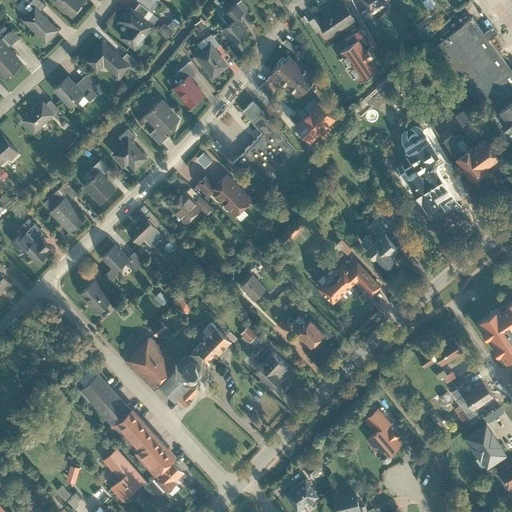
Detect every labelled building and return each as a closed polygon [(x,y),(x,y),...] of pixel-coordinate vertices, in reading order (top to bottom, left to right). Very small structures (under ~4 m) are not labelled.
[(46,5),(40,0),(31,0),(29,2),(36,8),(39,12),(46,5)] [(83,0),(82,0),(54,0),(54,1),(70,15),(83,0)] [(155,0),(137,0),(141,3),(148,9),(155,0)] [(250,9),(242,0),(240,0),(225,13),(233,23),(239,18),(250,9)] [(385,0),(384,0),(360,0),(366,8),(369,12),(385,0)] [(148,9),(141,3),(135,10),(151,24),(157,17),(148,9)] [(355,19),(345,3),(318,19),(323,27),(328,35),(355,19)] [(135,10),(130,7),(119,21),(127,27),(120,36),(135,49),(154,26),(151,24),(135,10)] [(46,41),(57,29),(39,12),(36,8),(25,20),(46,41)] [(366,8),(360,12),(370,28),(376,23),(369,12),(366,8)] [(316,15),(307,20),(314,32),(323,27),(318,19),(316,15)] [(249,32),(239,18),(233,23),(224,28),(235,43),(249,32)] [(511,72),(511,73),(471,19),(437,45),(491,114),(511,96),(511,72)] [(18,36),(12,29),(4,36),(11,43),(18,36)] [(219,42),(211,33),(199,44),(204,50),(210,44),(213,48),(219,42)] [(360,37),(342,49),(362,79),(380,67),(360,37)] [(22,62),(1,39),(0,40),(0,69),(6,77),(22,62)] [(122,59),(102,41),(83,61),(96,72),(103,64),(118,77),(129,66),(122,59)] [(213,48),(210,44),(204,50),(197,55),(214,75),(226,65),(213,48)] [(138,63),(128,53),(122,59),(129,66),(132,69),(138,63)] [(298,99),(313,79),(282,56),(267,76),(298,99)] [(196,72),(188,63),(178,72),(183,79),(188,75),(190,77),(196,72)] [(96,86),(87,75),(75,85),(82,94),(87,100),(95,93),(92,89),(96,86)] [(190,77),(188,75),(183,79),(173,88),(189,107),(204,94),(190,77)] [(75,85),(67,77),(53,89),(69,106),(82,94),(75,85)] [(275,92),(260,81),(251,93),(266,105),(275,92)] [(511,96),(491,114),(505,132),(511,125),(511,96)] [(179,116),(163,98),(146,113),(157,126),(162,131),(179,116)] [(63,110),(52,100),(45,107),(53,115),(55,118),(63,110)] [(45,107),(41,103),(23,120),(35,132),(53,115),(45,107)] [(315,105),(294,124),(307,139),(328,120),(315,105)] [(455,114),(463,124),(471,118),(463,108),(455,114)] [(269,169),(294,148),(263,112),(252,122),(259,130),(255,133),(260,139),(234,162),(238,166),(246,159),(265,181),(273,174),(269,169)] [(158,141),(165,135),(162,131),(157,126),(150,132),(158,141)] [(136,135),(128,127),(119,135),(124,140),(127,137),(130,141),(136,135)] [(441,137),(454,158),(469,179),(506,155),(490,132),(473,143),(465,131),(456,137),(451,130),(441,137)] [(20,153),(3,134),(0,137),(0,163),(9,155),(13,159),(20,153)] [(130,141),(127,137),(124,140),(111,152),(124,166),(129,161),(134,167),(145,157),(130,141)] [(109,167),(101,158),(94,165),(100,170),(103,173),(109,167)] [(451,192),(435,162),(420,171),(416,165),(406,171),(425,206),(451,192)] [(103,173),(100,170),(85,184),(100,200),(115,186),(103,173)] [(217,182),(207,172),(196,184),(205,193),(209,189),(217,182)] [(252,198),(227,172),(217,182),(209,189),(234,215),(252,198)] [(78,192),(69,182),(64,187),(62,185),(58,189),(65,196),(68,200),(78,192)] [(58,189),(45,202),(52,210),(65,196),(58,189)] [(194,200),(184,190),(169,204),(184,220),(199,206),(194,200)] [(212,208),(200,194),(194,200),(199,206),(206,214),(212,208)] [(68,200),(65,196),(52,210),(49,212),(67,231),(84,215),(68,200)] [(161,235),(143,214),(126,229),(138,243),(145,237),(151,243),(161,235)] [(289,241),(304,225),(297,218),(282,235),(289,241)] [(398,244),(376,219),(367,226),(370,231),(360,239),(373,256),(376,253),(385,264),(396,255),(396,246),(398,244)] [(37,235),(42,230),(33,221),(24,229),(33,239),(37,235)] [(36,265),(51,252),(37,235),(33,239),(24,229),(11,241),(19,251),(23,249),(36,265)] [(349,250),(339,239),(332,245),(342,256),(349,250)] [(127,257),(115,243),(102,255),(114,269),(125,260),(127,257)] [(146,262),(135,250),(127,257),(125,260),(136,272),(146,262)] [(381,284),(358,260),(350,268),(343,260),(316,285),(331,301),(357,277),(372,293),(381,284)] [(0,272),(0,271),(0,293),(11,283),(0,272)] [(265,287),(252,274),(239,285),(252,299),(265,287)] [(112,298),(96,279),(79,293),(95,312),(112,298)] [(166,296),(160,290),(154,297),(160,303),(166,296)] [(128,302),(122,294),(113,302),(120,310),(128,302)] [(189,301),(180,299),(177,308),(185,311),(189,301)] [(478,319),(506,359),(511,354),(511,301),(503,308),(501,304),(478,319)] [(307,323),(298,315),(290,323),(299,331),(307,323)] [(325,332),(311,319),(307,323),(299,331),(312,345),(325,332)] [(166,327),(161,320),(152,326),(158,334),(166,327)] [(232,340),(215,325),(192,347),(198,347),(206,356),(206,364),(232,340)] [(256,335),(248,327),(241,333),(249,341),(256,335)] [(173,357),(148,333),(123,359),(150,387),(158,382),(173,367),(173,357)] [(432,347),(443,363),(463,349),(453,333),(432,347)] [(272,383),(288,367),(263,344),(247,361),(272,383)] [(206,356),(198,347),(192,347),(183,346),(173,357),(173,367),(173,371),(184,379),(193,379),(197,379),(207,370),(206,364),(206,356)] [(158,382),(173,397),(176,394),(190,381),(193,379),(184,379),(173,371),(173,367),(158,382)] [(130,406),(99,371),(80,387),(111,422),(130,406)] [(484,380),(463,393),(473,408),(493,396),(484,380)] [(190,396),(198,388),(190,381),(176,394),(186,405),(192,399),(190,396)] [(437,395),(440,403),(452,398),(449,390),(437,395)] [(499,404),(484,414),(488,419),(502,410),(499,404)] [(171,457),(173,455),(130,406),(111,422),(154,472),(171,457)] [(377,428),(366,437),(380,453),(380,456),(383,460),(387,460),(391,457),(392,452),(402,443),(388,425),(391,422),(378,407),(364,418),(371,426),(373,424),(377,428)] [(507,452),(487,422),(468,435),(488,465),(507,452)] [(145,479),(115,446),(102,458),(119,477),(109,485),(122,500),(139,484),(145,479)] [(164,491),(184,472),(171,457),(154,472),(150,476),(164,491)] [(511,462),(497,472),(509,489),(511,487),(511,462)] [(76,478),(79,467),(69,465),(67,476),(76,478)] [(152,500),(161,493),(147,477),(145,479),(139,484),(152,500)] [(305,477),(284,492),(297,511),(307,504),(306,501),(308,499),(310,502),(318,496),(305,477)] [(69,494),(63,486),(58,490),(65,498),(69,494)] [(356,490),(332,496),(336,511),(351,511),(361,510),(356,490)] [(73,507),(77,503),(69,494),(65,498),(73,507)] [(66,511),(52,495),(47,499),(58,511),(66,511)]
